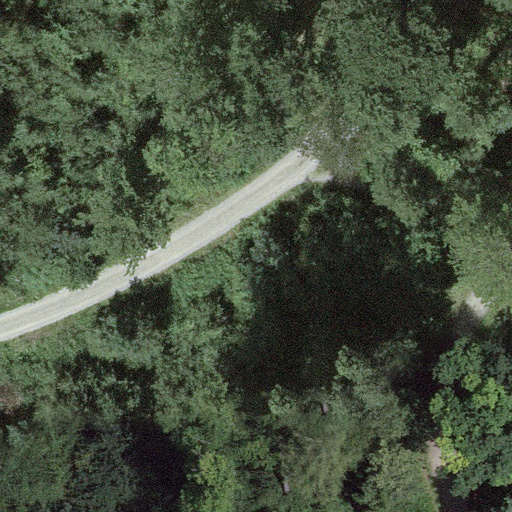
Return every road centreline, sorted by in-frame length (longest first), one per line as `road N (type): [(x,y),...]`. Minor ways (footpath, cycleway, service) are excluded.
road 1 (track): [(432,0),(405,62),(293,176),(134,275),(0,327)]
road 2 (track): [(511,247),(457,320),(445,360),(439,436),(457,511)]
road 3 (track): [(293,176),(511,240)]
